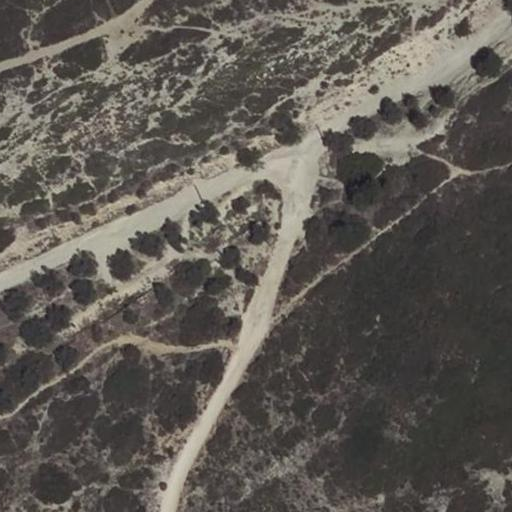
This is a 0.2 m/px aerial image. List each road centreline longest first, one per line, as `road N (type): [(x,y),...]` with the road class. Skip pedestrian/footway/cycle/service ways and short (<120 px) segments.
road 1 (track): [(0,275),(223,178),(268,166),(290,181),(294,210),(262,328),(176,475),(171,511)]
road 2 (track): [(503,0),(290,181)]
